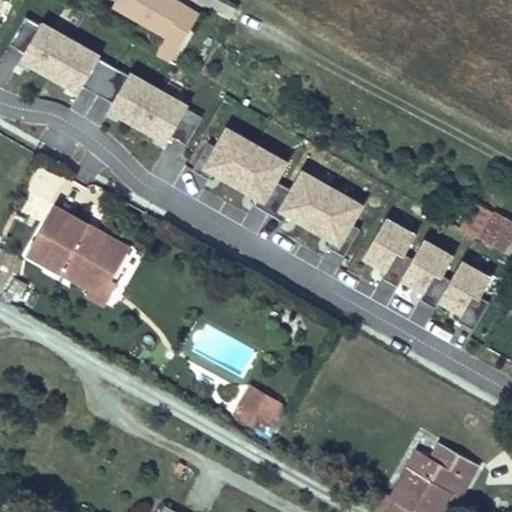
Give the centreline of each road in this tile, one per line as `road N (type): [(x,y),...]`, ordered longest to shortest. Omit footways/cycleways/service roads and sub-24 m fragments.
road 1 (residential): [(0,108),(52,116),(103,145),(153,196),(511,393)]
road 2 (unknown): [(82,355),(368,511)]
